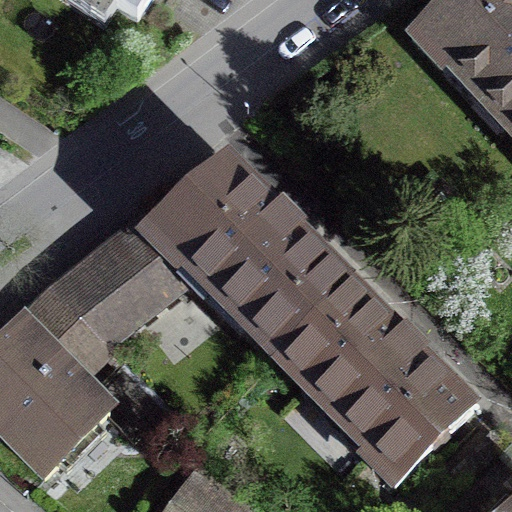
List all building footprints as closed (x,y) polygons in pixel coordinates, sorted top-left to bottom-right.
[(101,0),(140,26),(157,0),(101,0)] [(511,149),(511,0),(455,0),(411,41),(511,149)] [(349,289),(226,166),(149,232),(199,277),(250,328),(248,329),(278,359),(349,289)] [(149,232),(143,228),(57,296),(113,352),(180,294),(199,277),(149,232)] [(362,457),(395,490),(473,413),(349,289),(278,359),(307,389),(310,387),(371,449),(362,457)] [(113,352),(57,296),(22,331),(78,388),(113,352)] [(78,388),(22,331),(0,352),(0,436),(44,482),(110,417),(107,415),(106,416),(78,388)] [(169,511),(236,511),(193,480),(169,511)]
